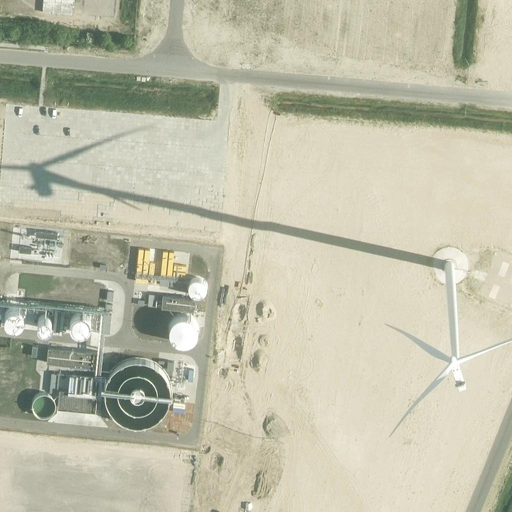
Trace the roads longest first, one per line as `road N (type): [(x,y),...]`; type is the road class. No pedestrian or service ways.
road 1 (unclassified): [(172,73),(511,102)]
road 2 (unclassified): [(0,56),(172,73)]
